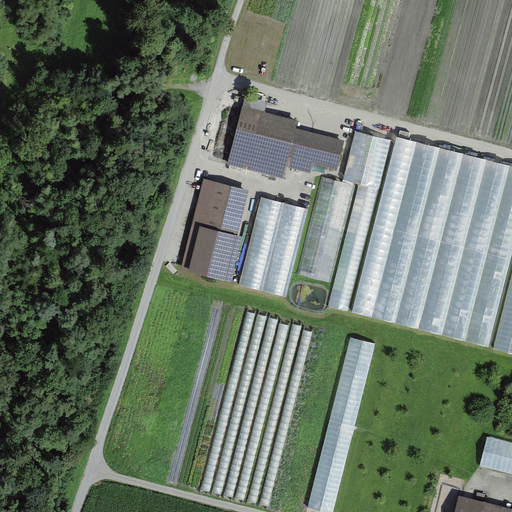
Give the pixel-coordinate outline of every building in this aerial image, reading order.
[(300,121),(245,107),(230,166),(284,180),(290,158),(337,171),(345,140),(298,128),(300,121)] [(357,183),(332,306),(351,310),(385,136),(355,131),(346,181),(357,183)] [(511,162),(393,138),(356,315),(494,343),(493,348),(511,351),(511,162)] [(299,274),(333,281),(355,183),(321,176),(299,274)] [(249,193),(205,182),(182,268),(225,280),(249,193)] [(261,196),(242,285),(288,295),(307,206),(261,196)] [(303,336),(311,338),(313,330),(305,328),(303,336)] [(337,511),(379,344),(353,337),(311,506),(337,511)] [(511,473),(511,443),(490,439),(483,467),(511,473)] [(511,511),(511,509),(460,496),(455,511),(511,511)]
